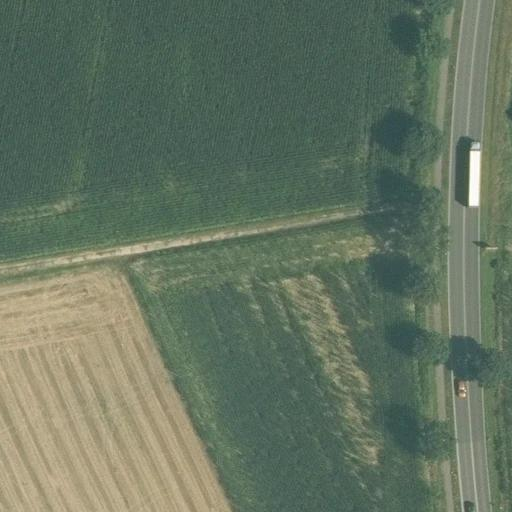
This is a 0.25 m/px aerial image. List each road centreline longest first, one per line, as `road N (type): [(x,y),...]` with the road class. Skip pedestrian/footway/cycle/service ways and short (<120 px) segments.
road 1 (secondary): [(476,511),(462,204),(480,0)]
road 2 (track): [(0,274),(408,207)]
